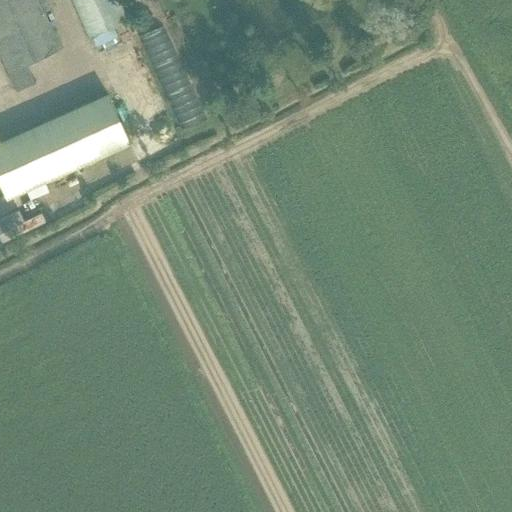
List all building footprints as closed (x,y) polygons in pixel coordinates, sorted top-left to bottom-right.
[(0,0),(0,50),(9,71),(18,91),(35,83),(26,63),(59,47),(43,12),(52,8),(48,0),(0,0)] [(72,0),(89,38),(128,21),(118,0),(72,0)] [(492,18),(474,35),(486,49),(504,31),(492,18)] [(157,41),(198,127),(214,119),(173,34),(157,41)] [(0,184),(7,200),(130,143),(107,93),(0,142),(0,184)]
